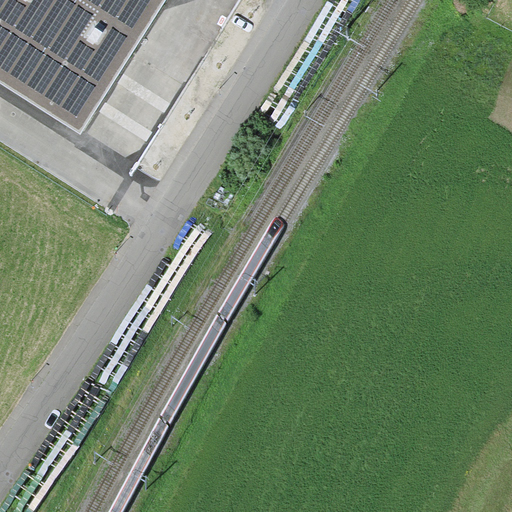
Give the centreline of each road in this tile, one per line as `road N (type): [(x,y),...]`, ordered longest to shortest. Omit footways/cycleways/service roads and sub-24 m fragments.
road 1 (residential): [(0,475),(304,0)]
road 2 (unknown): [(0,98),(41,124),(90,126),(114,112),(184,0)]
